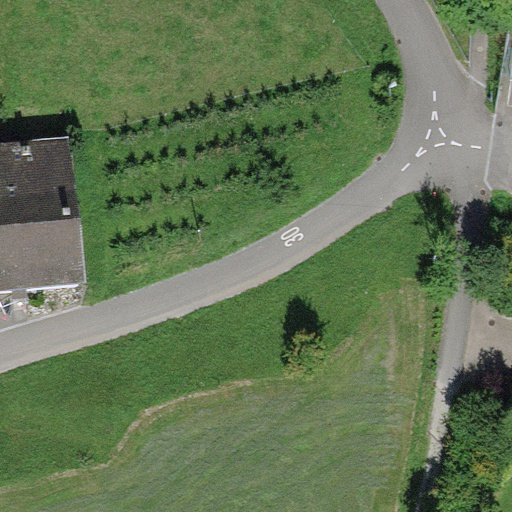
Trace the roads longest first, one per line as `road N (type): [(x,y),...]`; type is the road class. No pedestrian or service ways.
road 1 (residential): [(404,0),(428,49),(434,87),(424,140),(394,177),(298,245),(246,270),(0,356)]
road 2 (track): [(425,511),(469,259),(476,148)]
